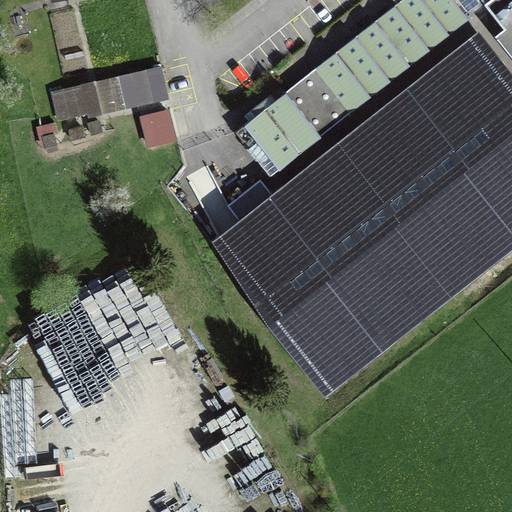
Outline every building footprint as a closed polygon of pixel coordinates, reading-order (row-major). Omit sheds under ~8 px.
[(245,115),(249,120),(235,131),(270,175),(350,112),(347,108),(353,102),(357,107),(376,92),(372,87),(379,82),(383,86),(395,76),(392,72),(399,66),(402,71),(415,61),(411,56),(418,51),(422,55),(435,45),(431,41),(438,35),(442,40),(454,30),(450,25),(458,20),(461,24),(469,18),(465,14),(482,0),(505,28),(501,31),(511,44),(511,0),(401,0),(322,63),(325,67),(319,72),(315,68),(276,100),(271,94),(245,115)] [(225,231),(349,386),(511,255),(511,79),(474,32),(225,231)] [(131,74),(138,103),(150,100),(144,71),(131,74)] [(123,107),(116,77),(96,82),(103,112),(123,107)] [(81,85),(52,91),(59,120),(87,113),(81,85)] [(174,140),(167,110),(155,113),(162,143),(174,140)] [(99,121),(89,124),(92,134),(102,131),(99,121)] [(55,122),(37,127),(40,138),(44,137),(46,147),(56,144),(54,135),(58,133),(55,122)] [(81,126),(69,130),(72,139),(85,136),(81,126)] [(195,133),(181,137),(188,166),(202,162),(195,133)]
